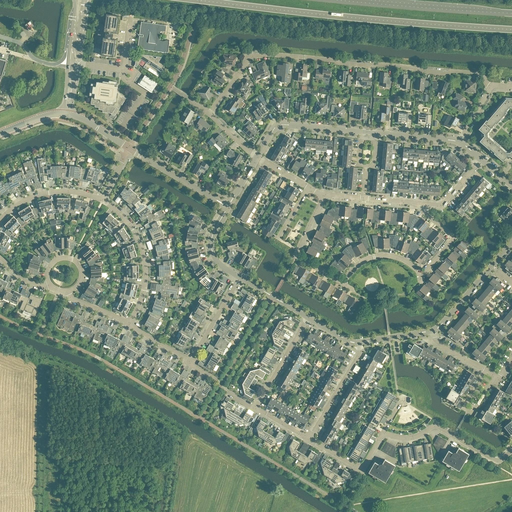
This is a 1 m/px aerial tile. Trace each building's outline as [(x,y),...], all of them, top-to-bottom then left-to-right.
[(117,35),(115,34),(115,33),(116,33),(119,16),(113,15),(107,14),(105,27),(101,24),(100,25),(99,29),(98,34),(98,38),(97,43),(98,44),(103,42),(103,45),(101,55),(107,56),(108,56),(113,57),(116,39),(115,39),(115,38),(117,37),(117,35)] [(24,25),(28,30),(34,26),(32,24),(30,21),(27,23),(25,25),(24,25)] [(157,38),(157,37),(157,36),(157,35),(157,34),(158,33),(158,32),(159,32),(160,31),(161,30),(162,30),(163,30),(164,30),(165,26),(166,26),(166,25),(158,24),(155,24),(154,24),(152,23),(141,22),(141,25),(140,25),(140,28),(140,29),(139,31),(140,31),(140,34),(141,35),(141,37),(139,36),(139,39),(138,39),(139,42),(138,42),(138,43),(137,45),(138,45),(138,49),(148,50),(148,51),(151,50),(151,51),(154,52),(154,51),(157,51),(158,52),(160,52),(161,52),(163,53),(164,52),(168,53),(170,40),(169,40),(169,42),(166,41),(165,42),(164,42),(163,42),(162,42),(161,42),(160,42),(159,41),(159,40),(158,39),(157,38)] [(159,62),(162,57),(157,56),(155,59),(151,56),(146,55),(137,54),(135,62),(138,64),(141,59),(146,63),(143,67),(148,70),(150,67),(160,74),(165,66),(159,62)] [(234,66),(235,63),(236,59),(235,59),(235,55),(224,54),(223,61),(227,61),(226,66),(226,67),(223,65),(220,69),(227,73),(230,67),(231,65),(234,66)] [(267,78),(270,77),(264,62),(258,65),(260,71),(253,74),(256,80),(266,76),(267,78)] [(288,74),(289,64),(283,63),(283,65),(277,65),(276,75),(281,76),(282,77),(281,82),(290,83),(291,75),(288,74)] [(309,78),(309,74),(306,73),(307,65),(300,65),(299,73),(295,73),(294,80),(301,81),(302,80),(302,79),(307,79),(308,79),(309,78)] [(330,78),(330,70),(327,70),(327,68),(323,68),(323,71),(316,70),(316,78),(325,79),(325,77),(330,78)] [(221,78),(224,75),(218,71),(214,76),(216,77),(215,78),(214,78),(213,78),(212,78),(211,80),(211,81),(211,82),(215,84),(216,84),(217,83),(221,86),(225,80),(221,78)] [(350,86),(351,77),(351,75),(347,75),(348,72),(340,71),(339,81),(342,81),(342,82),(343,83),(345,83),(345,85),(350,86)] [(371,86),(371,79),(368,79),(368,73),(357,72),(356,85),(361,85),(371,86)] [(390,87),(391,80),(387,79),(388,73),(381,72),(380,82),(383,82),(383,87),(390,87)] [(409,89),(410,81),(410,79),(407,79),(407,75),(400,74),(399,80),(398,80),(398,81),(397,81),(397,82),(397,83),(398,83),(398,84),(399,84),(403,84),(403,88),(409,89)] [(152,92),(157,83),(145,75),(139,83),(152,92)] [(428,87),(429,81),(424,81),(424,79),(417,78),(416,88),(423,89),(424,87),(428,87)] [(250,88),(249,87),(252,83),(246,79),(243,83),(242,83),(237,90),(244,95),(247,91),(248,91),(249,91),(250,90),(250,89),(250,88)] [(126,98),(117,92),(118,85),(116,85),(116,82),(109,81),(109,82),(103,81),(103,83),(97,82),(96,84),(91,83),(90,95),(92,96),(91,100),(91,104),(95,105),(95,107),(99,108),(99,110),(103,110),(102,112),(111,114),(112,114),(112,113),(113,111),(116,113),(126,98)] [(444,94),(449,83),(443,81),(441,85),(437,85),(438,82),(433,82),(432,88),(438,88),(439,89),(438,92),(439,92),(437,96),(441,97),(443,94),(444,94)] [(475,92),(476,82),(466,81),(465,91),(475,92)] [(211,97),(211,92),(211,90),(206,87),(200,89),(200,96),(205,100),(211,97)] [(467,105),(462,101),(461,100),(463,97),(456,94),(453,99),(458,101),(455,107),(458,108),(464,111),(467,105)] [(244,103),(235,97),(233,100),(231,99),(226,107),(234,113),(239,105),(242,107),(244,108),(246,105),(244,104),(244,103)] [(330,111),(331,97),(327,97),(327,104),(317,103),(316,113),(326,114),(326,110),(330,111)] [(285,108),(285,105),(288,106),(289,99),(285,98),(284,101),(274,100),(272,100),(271,101),(271,104),(272,105),(273,105),(274,106),(274,108),(275,110),(278,110),(278,111),(282,112),(284,111),(284,108),(285,108)] [(304,114),(304,105),(308,105),(309,98),(302,98),(302,103),(297,103),(297,104),(296,104),(295,104),(294,107),(295,108),(297,108),(296,113),(304,114)] [(497,124),(506,113),(505,112),(509,107),(506,99),(497,110),(496,109),(491,115),(492,116),(490,118),(497,124)] [(366,113),(367,109),(362,108),(362,106),(357,106),(357,102),(351,101),(350,109),(354,110),(353,112),(356,112),(356,119),(361,119),(363,119),(364,113),(366,113)] [(266,113),(263,109),(266,107),(262,102),(256,106),(257,109),(252,112),(256,118),(260,116),(260,117),(266,113)] [(344,118),(344,108),(337,107),(337,105),(332,105),(331,111),(334,111),(334,117),(344,118)] [(385,122),(386,115),(389,116),(390,107),(383,106),(383,113),(377,112),(376,121),(385,122)] [(190,128),(194,120),(191,118),(194,113),(187,109),(181,118),(188,123),(186,126),(190,128)] [(411,122),(411,113),(408,113),(408,112),(403,112),(403,113),(397,112),(397,122),(401,123),(401,122),(407,122),(411,122)] [(431,124),(432,116),(428,116),(428,114),(424,114),(423,115),(417,114),(416,124),(421,125),(421,124),(427,124),(427,123),(431,124)] [(455,127),(459,119),(461,117),(457,115),(456,117),(455,117),(455,119),(449,115),(444,124),(450,128),(451,125),(455,127)] [(210,125),(204,122),(205,121),(201,118),(199,121),(195,119),(192,125),(195,127),(198,129),(199,129),(206,133),(210,125)] [(489,133),(488,132),(495,124),(496,125),(497,124),(490,118),(487,121),(486,120),(479,129),(482,133),(482,134),(481,135),(482,137),(483,138),(480,141),(489,149),(489,148),(492,150),(498,144),(495,141),(494,142),(489,137),(490,136),(489,136),(489,134),(489,133)] [(257,132),(252,126),(254,124),(249,120),(244,125),(246,127),(243,130),(252,138),(257,132)] [(228,142),(220,134),(215,139),(213,137),(208,142),(212,146),(215,143),(222,149),(228,142)] [(290,144),(293,140),(297,142),(298,139),(293,136),(291,138),(286,135),(283,140),(290,144)] [(311,148),(311,140),(306,139),(305,142),(303,142),(302,148),(305,149),(305,147),(311,148)] [(289,150),(292,145),(290,144),(283,140),(281,145),(280,145),(286,148),(286,149),(288,149),(288,150),(289,150)] [(174,150),(176,147),(173,146),(165,141),(159,152),(169,158),(174,150)] [(288,149),(286,149),(286,148),(280,145),(281,145),(280,144),(277,149),(285,154),(288,150),(288,149)] [(511,157),(511,149),(511,151),(510,151),(509,151),(507,151),(506,151),(505,152),(500,147),(501,146),(498,144),(492,150),(495,153),(494,154),(503,161),(506,158),(507,158),(509,159),(510,158),(511,157)] [(239,162),(242,156),(235,152),(230,149),(226,155),(231,158),(229,162),(237,167),(240,162),(239,162)] [(285,154),(277,149),(274,154),(284,159),(285,158),(284,158),(286,154),(285,154)] [(189,163),(193,155),(188,152),(186,155),(182,153),(176,162),(183,166),(185,162),(188,163),(189,163)] [(449,162),(455,155),(453,154),(451,152),(450,153),(448,154),(444,154),(442,157),(442,160),(444,162),(446,160),(449,162)] [(283,161),(284,159),(274,154),(271,158),(280,163),(282,160),(283,161)] [(453,166),(458,160),(459,159),(457,157),(455,155),(449,162),(446,165),(448,167),(451,164),(453,166)] [(47,168),(47,166),(44,167),(44,165),(42,165),(42,163),(46,162),(45,158),(37,159),(41,182),(44,181),(43,175),(48,174),(47,168)] [(302,170),(306,162),(302,159),(299,163),(296,161),(292,168),(297,171),(299,168),(302,170)] [(457,169),(463,162),(461,160),(459,159),(458,160),(453,166),(455,168),(452,171),(454,172),(457,169)] [(39,182),(31,160),(23,163),(27,173),(29,179),(33,178),(35,183),(39,182)] [(358,168),(350,167),(351,162),(343,161),(342,167),(349,167),(349,172),(357,173),(358,168)] [(205,173),(209,166),(203,162),(201,165),(198,164),(193,172),(199,175),(201,172),(205,173)] [(461,173),(466,166),(467,165),(465,164),(463,162),(457,169),(461,173)] [(46,163),(47,166),(47,168),(48,174),(49,180),(52,180),(51,178),(57,178),(56,166),(51,166),(51,165),(50,165),(49,165),(48,164),(47,164),(46,163)] [(311,175),(316,168),(311,165),(307,163),(305,166),(301,174),(307,177),(309,174),(311,175)] [(66,179),(66,166),(62,167),(62,166),(56,166),(57,178),(63,177),(63,179),(66,179)] [(74,178),(76,167),(70,166),(70,167),(66,166),(66,179),(69,179),(69,177),(74,178)] [(83,181),(85,169),(81,168),(81,167),(76,167),(74,178),(80,179),(80,181),(83,181)] [(91,182),(95,171),(89,169),(89,170),(85,169),(83,181),(85,182),(86,180),(91,182)] [(326,170),(321,169),(321,173),(315,173),(315,177),(316,177),(315,178),(316,178),(316,182),(322,182),(323,178),(326,178),(326,170)] [(270,179),(273,174),(266,170),(263,175),(270,179)] [(27,173),(24,175),(22,171),(15,174),(20,184),(26,182),(28,186),(31,185),(29,179),(27,173)] [(91,182),(95,183),(94,184),(99,186),(99,185),(101,182),(104,174),(100,173),(100,172),(95,171),(91,182)] [(225,188),(229,180),(222,176),(224,173),(220,171),(217,176),(219,178),(216,184),(220,187),(221,185),(225,188)] [(20,184),(15,174),(8,178),(10,181),(8,183),(7,183),(13,192),(14,193),(17,192),(14,187),(20,184)] [(333,187),(333,183),(336,183),(337,174),(332,174),(332,175),(327,174),(326,186),(333,187)] [(272,180),(270,179),(263,175),(260,180),(267,184),(269,185),(272,180)] [(489,183),(483,178),(482,177),(480,179),(478,178),(477,180),(485,187),(489,183)] [(13,192),(7,183),(8,183),(7,182),(4,184),(2,180),(0,181),(0,190),(2,194),(4,195),(7,192),(6,191),(8,190),(11,194),(13,192)] [(264,188),(267,184),(260,180),(257,184),(264,188)] [(485,187),(477,180),(475,182),(477,183),(475,185),(476,186),(482,191),(485,187)] [(266,189),(264,188),(257,184),(255,189),(254,189),(260,192),(260,193),(261,193),(262,193),(263,194),(266,189)] [(296,196),(299,190),(293,187),(290,185),(289,187),(290,188),(288,191),(296,196)] [(482,191),(476,186),(475,185),(473,187),(472,186),(470,188),(479,195),(482,191)] [(126,201),(134,192),(129,188),(129,189),(126,187),(120,194),(118,193),(116,196),(121,199),(122,197),(126,201)] [(258,197),(260,193),(260,192),(254,189),(255,189),(254,188),(251,193),(258,197)] [(476,198),(479,195),(470,188),(468,190),(470,191),(468,193),(469,194),(475,199),(476,198)] [(292,201),(296,196),(288,191),(286,195),(284,194),(282,198),(282,199),(288,202),(290,200),(292,201)] [(131,208),(140,199),(137,197),(138,196),(134,192),(126,201),(130,205),(129,206),(131,208)] [(255,202),(258,197),(251,193),(248,198),(255,202)] [(475,199),(469,194),(468,193),(466,195),(465,194),(463,196),(472,203),(475,199)] [(463,199),(461,201),(462,202),(468,207),(472,203),(463,196),(462,198),(463,199)] [(64,210),(64,198),(57,198),(57,202),(54,202),(56,213),(59,213),(59,210),(64,210)] [(71,213),(73,202),(70,202),(70,198),(64,198),(64,210),(68,210),(68,213),(71,213)] [(257,203),(255,202),(248,198),(245,202),(254,207),(257,203)] [(287,205),(289,202),(288,202),(282,199),(282,198),(281,198),(278,202),(281,204),(279,208),(286,212),(289,206),(287,205)] [(56,213),(54,202),(52,203),(51,199),(45,200),(47,211),(51,210),(52,213),(56,213)] [(80,212),(83,200),(76,199),(75,203),(73,202),(71,213),(75,214),(76,211),(80,212)] [(138,213),(147,206),(144,202),(143,202),(140,199),(131,208),(133,210),(135,209),(138,213)] [(47,211),(45,200),(38,202),(39,206),(37,207),(41,217),(44,215),(44,212),(47,211)] [(85,220),(90,207),(88,206),(89,202),(83,200),(80,212),(83,213),(82,219),(85,220)] [(462,202),(461,201),(459,203),(458,202),(456,204),(465,211),(467,208),(468,208),(468,207),(462,202)] [(251,212),(254,207),(245,202),(242,207),(249,211),(251,212)] [(465,211),(456,204),(455,206),(456,207),(454,209),(455,210),(462,215),(465,211)] [(149,205),(147,206),(138,213),(142,218),(140,219),(142,221),(147,218),(153,215),(150,211),(153,209),(149,205)] [(38,218),(34,208),(31,209),(29,206),(24,209),(30,219),(33,217),(35,219),(38,218)] [(345,216),(345,207),(340,206),(339,208),(334,207),(334,208),(332,209),(337,219),(340,218),(340,216),(345,216)] [(249,211),(242,207),(240,211),(247,216),(249,217),(251,212),(249,211)] [(351,220),(353,221),(354,209),(351,209),(351,207),(345,207),(345,216),(349,217),(349,220),(351,220)] [(503,213),(500,216),(505,220),(507,217),(508,218),(511,213),(511,212),(511,210),(508,207),(506,210),(505,210),(502,213),(503,213)] [(283,217),(286,212),(279,208),(277,211),(274,209),(271,214),(279,219),(281,216),(283,217)] [(354,209),(353,221),(358,221),(358,218),(363,218),(364,208),(358,208),(357,209),(354,209)] [(30,219),(24,209),(18,212),(20,216),(18,217),(25,226),(28,223),(26,221),(30,219)] [(157,222),(166,216),(161,209),(153,215),(147,218),(149,222),(144,225),(146,228),(157,222)] [(337,219),(332,209),(329,210),(326,215),(325,214),(322,220),(331,224),(333,220),(335,221),(337,219)] [(376,223),(377,211),(373,211),(374,209),(368,209),(367,219),(371,219),(371,222),(376,223)] [(386,220),(387,211),(380,210),(380,212),(377,211),(376,223),(380,223),(380,220),(386,220)] [(249,217),(247,216),(240,211),(237,216),(243,220),(242,221),(246,223),(249,217)] [(395,225),(396,213),(391,213),(391,211),(387,211),(386,220),(389,221),(389,224),(395,225)] [(405,222),(406,212),(398,212),(397,213),(396,213),(395,225),(398,225),(398,222),(405,222)] [(410,227),(415,215),(409,214),(409,213),(406,212),(405,222),(407,222),(407,226),(410,227)] [(107,227),(115,218),(110,214),(107,217),(105,215),(99,224),(102,226),(104,224),(107,227)] [(201,225),(203,221),(191,214),(190,214),(189,217),(189,218),(192,220),(191,220),(190,219),(189,224),(195,226),(194,227),(198,228),(201,229),(202,226),(201,225)] [(278,221),(279,219),(271,214),(268,218),(271,220),(269,224),(277,228),(280,222),(278,221)] [(417,227),(423,220),(421,218),(420,219),(415,215),(410,227),(412,228),(413,229),(415,226),(417,227)] [(25,226),(18,217),(16,219),(13,216),(9,221),(17,229),(20,226),(22,228),(25,226)] [(118,228),(117,225),(119,222),(115,218),(107,227),(110,229),(108,232),(110,234),(118,228)] [(329,228),(331,224),(322,220),(320,225),(321,226),(320,228),(330,233),(332,229),(329,228)] [(430,228),(429,227),(430,225),(423,220),(417,227),(422,232),(420,234),(422,236),(430,228)] [(17,229),(9,221),(4,226),(7,228),(6,230),(14,237),(17,234),(14,232),(17,229)] [(162,230),(159,225),(158,225),(157,222),(146,228),(147,231),(149,230),(151,235),(162,230)] [(273,234),(277,228),(269,224),(267,227),(265,226),(262,233),(269,237),(271,232),(273,234)] [(198,237),(198,232),(200,232),(201,229),(198,228),(194,227),(194,228),(188,226),(186,230),(188,230),(187,236),(198,237)] [(117,239),(127,233),(123,227),(120,230),(118,228),(110,234),(112,237),(115,236),(117,239)] [(328,238),(330,233),(320,228),(319,231),(317,230),(314,236),(323,240),(325,236),(328,238)] [(432,240),(438,232),(434,229),(433,231),(430,228),(422,236),(427,240),(429,238),(432,240)] [(14,237),(6,230),(4,233),(1,231),(0,231),(0,237),(8,242),(9,238),(12,240),(14,237)] [(165,240),(163,236),(164,236),(162,230),(151,235),(153,240),(152,241),(152,244),(165,240)] [(445,240),(442,238),(443,237),(438,232),(432,240),(436,243),(434,246),(437,249),(445,240)] [(127,240),(130,238),(127,233),(117,239),(119,242),(117,244),(118,247),(128,243),(127,240)] [(384,248),(384,239),(378,239),(378,235),(372,235),(374,247),(378,247),(378,249),(384,248)] [(393,246),(395,235),(389,235),(389,238),(384,239),(384,248),(390,248),(390,247),(393,246)] [(401,251),(404,242),(399,240),(400,237),(395,235),(393,246),(396,248),(395,249),(401,251)] [(65,248),(65,238),(59,238),(59,236),(55,237),(55,243),(54,243),(57,250),(59,249),(59,248),(65,248)] [(74,243),(75,237),(70,236),(70,238),(65,238),(65,248),(70,248),(70,249),(73,250),(75,244),(74,243)] [(197,242),(198,237),(187,236),(186,241),(185,241),(185,245),(192,245),(192,246),(198,246),(198,242),(197,242)] [(323,240),(314,236),(312,241),(313,242),(312,245),(322,250),(324,245),(323,245),(325,241),(323,240)] [(0,237),(0,247),(1,248),(0,250),(4,254),(5,254),(10,244),(8,242),(0,237)] [(369,248),(366,237),(361,240),(362,243),(357,245),(362,254),(367,251),(366,250),(369,248)] [(57,250),(54,243),(53,244),(50,238),(46,241),(47,242),(43,245),(49,253),(53,250),(54,251),(57,250)] [(168,249),(167,244),(169,244),(168,239),(165,240),(152,244),(153,247),(155,246),(157,251),(168,249)] [(455,250),(460,255),(464,259),(467,255),(463,251),(470,244),(464,239),(462,242),(461,241),(457,246),(453,249),(455,250)] [(241,248),(238,246),(237,241),(227,243),(228,249),(229,249),(230,252),(228,253),(229,258),(240,249),(241,248)] [(410,253),(416,243),(413,242),(411,241),(409,244),(404,242),(401,251),(406,253),(407,252),(410,253)] [(93,250),(90,246),(91,246),(87,242),(83,247),(82,247),(78,252),(81,254),(82,253),(85,257),(93,250)] [(135,250),(133,244),(129,245),(128,243),(118,247),(120,251),(123,250),(124,254),(135,250)] [(422,252),(418,249),(420,246),(418,245),(416,243),(410,253),(413,255),(411,256),(416,260),(422,252)] [(49,253),(43,245),(39,248),(38,247),(34,250),(39,255),(38,256),(43,259),(46,257),(45,256),(49,253)] [(322,250),(312,245),(311,247),(309,247),(306,252),(315,256),(317,252),(320,254),(322,250)] [(362,254),(357,245),(352,248),(351,245),(346,248),(353,257),(356,255),(357,257),(362,254)] [(198,254),(197,249),(198,249),(198,246),(192,246),(192,247),(185,248),(185,252),(187,252),(188,257),(198,254)] [(353,257),(346,248),(342,252),(344,254),(341,258),(348,265),(352,261),(351,259),(353,257)] [(169,259),(168,255),(169,255),(168,249),(157,251),(158,257),(156,257),(156,260),(169,259)] [(242,264),(247,255),(243,252),(244,251),(240,249),(229,258),(234,261),(235,258),(238,260),(237,261),(242,264)] [(100,258),(98,253),(96,254),(93,250),(85,257),(88,261),(87,262),(89,265),(95,262),(95,261),(100,258)] [(133,258),(137,256),(135,250),(124,254),(125,258),(122,259),(123,262),(134,260),(133,258)] [(454,262),(460,255),(455,250),(453,253),(452,252),(448,257),(447,257),(444,260),(445,261),(451,266),(455,270),(458,266),(454,262)] [(424,265),(431,256),(428,253),(426,255),(422,252),(416,260),(420,264),(422,263),(424,265)] [(255,266),(256,258),(253,256),(253,255),(249,253),(247,255),(242,264),(247,267),(246,268),(249,270),(253,264),(255,266)] [(42,262),(43,259),(38,256),(38,257),(32,254),(30,258),(31,259),(30,264),(40,267),(41,262),(42,262)] [(202,262),(201,259),(200,259),(198,254),(188,257),(189,262),(188,262),(190,266),(192,265),(193,266),(202,262)] [(348,265),(341,258),(337,263),(335,260),(331,265),(341,271),(343,268),(345,269),(348,265)] [(171,271),(171,265),(170,265),(169,261),(157,262),(157,265),(159,265),(159,271),(171,271)] [(445,273),(451,266),(445,261),(443,264),(443,263),(438,268),(438,267),(435,271),(436,272),(442,277),(441,277),(446,280),(449,277),(445,273)] [(102,272),(101,267),(103,266),(102,262),(95,263),(95,262),(89,265),(90,267),(91,267),(91,273),(102,272)] [(206,270),(203,265),(204,265),(202,262),(193,266),(193,268),(191,269),(193,273),(194,272),(197,276),(206,270)] [(139,272),(139,265),(134,265),(134,263),(123,264),(124,268),(127,268),(127,272),(139,272)] [(38,272),(40,267),(30,264),(28,269),(27,268),(26,273),(39,275),(39,272),(38,272)] [(305,279),(309,273),(310,272),(306,269),(306,270),(300,266),(300,267),(297,265),(293,272),(301,277),(299,282),(303,284),(306,279),(305,279)] [(204,285),(212,275),(210,273),(209,274),(206,270),(197,276),(201,280),(199,281),(203,284),(204,285)] [(171,276),(171,271),(159,271),(159,276),(157,277),(157,279),(163,280),(170,281),(170,277),(171,276)] [(102,277),(102,272),(91,273),(92,278),(90,278),(90,281),(97,282),(97,281),(103,282),(104,277),(102,277)] [(139,278),(139,272),(127,272),(127,276),(124,276),(124,280),(134,281),(135,278),(139,278)] [(435,284),(441,277),(442,277),(436,272),(434,274),(433,274),(429,279),(429,278),(426,282),(427,283),(432,287),(432,288),(437,291),(440,288),(435,284)] [(318,286),(321,280),(322,279),(318,276),(318,277),(312,274),(309,273),(305,279),(306,279),(314,284),(311,289),(315,291),(318,286)] [(5,289),(8,281),(11,277),(8,275),(5,281),(0,278),(0,290),(1,292),(3,288),(5,289)] [(213,290),(219,281),(214,278),(215,277),(212,275),(204,285),(208,289),(209,287),(213,290)] [(506,286),(497,278),(495,280),(493,278),(489,282),(491,284),(498,290),(499,291),(503,287),(504,288),(506,286)] [(137,291),(138,284),(134,284),(134,281),(124,280),(123,283),(126,284),(125,288),(137,291)] [(179,291),(180,283),(170,281),(163,280),(163,285),(156,284),(156,287),(179,291)] [(330,294),(334,287),(335,286),(330,284),(325,281),(324,282),(321,280),(318,286),(326,291),(323,296),(327,299),(330,294)] [(15,291),(9,288),(11,283),(8,281),(5,289),(3,293),(5,294),(3,298),(10,301),(15,291)] [(100,291),(102,286),(96,283),(97,282),(90,281),(89,284),(90,284),(87,289),(96,294),(99,290),(100,291)] [(220,296),(227,285),(224,283),(223,284),(219,281),(213,290),(218,293),(217,294),(220,296)] [(426,295),(432,288),(432,287),(427,283),(425,285),(424,285),(420,290),(419,289),(416,293),(427,302),(430,299),(426,295)] [(498,290),(491,284),(487,288),(494,294),(498,290)] [(178,299),(179,291),(156,287),(155,291),(162,292),(161,296),(168,297),(167,297),(178,299)] [(342,301),(346,295),(347,293),(343,291),(342,291),(337,288),(337,289),(334,287),(330,294),(338,298),(335,303),(340,306),(342,301)] [(21,300),(25,292),(26,290),(23,288),(20,294),(15,291),(10,301),(17,304),(19,301),(21,302),(21,300)] [(135,297),(137,291),(125,288),(124,292),(121,291),(120,295),(130,299),(131,296),(135,297)] [(255,299),(252,297),(253,295),(242,288),(241,292),(245,294),(242,300),(251,305),(255,299)] [(494,294),(487,288),(484,292),(491,298),(494,294)] [(93,299),(96,294),(87,289),(84,293),(83,292),(81,296),(84,297),(93,303),(95,300),(93,299)] [(42,299),(25,292),(21,300),(23,301),(20,309),(35,316),(42,299)] [(491,298),(484,292),(481,296),(488,302),(491,298)] [(130,309),(133,303),(129,301),(130,299),(120,295),(119,298),(117,302),(119,303),(130,309)] [(166,301),(167,297),(168,297),(161,296),(155,295),(154,298),(155,298),(155,299),(154,300),(153,300),(152,303),(154,304),(165,307),(167,302),(166,301)] [(352,313),(359,301),(355,298),(355,299),(349,295),(349,296),(346,295),(342,301),(351,306),(348,311),(352,313)] [(488,302),(481,296),(477,300),(484,306),(488,302)] [(210,308),(212,305),(200,298),(198,301),(199,302),(197,307),(206,312),(208,308),(210,308)] [(486,307),(484,306),(477,300),(476,298),(472,303),(474,305),(472,306),(474,308),(482,315),(484,313),(482,311),(486,307)] [(251,305),(242,300),(239,305),(234,302),(232,305),(243,312),(244,310),(248,312),(251,305)] [(119,303),(117,307),(115,305),(113,309),(122,315),(123,313),(127,314),(130,309),(119,303)] [(163,313),(165,307),(154,304),(152,309),(151,308),(149,311),(161,316),(162,313),(163,313)] [(245,315),(242,313),(243,312),(232,305),(231,308),(235,311),(232,316),(242,322),(245,315)] [(203,317),(206,312),(197,307),(194,311),(193,310),(191,314),(202,321),(204,317),(203,317)] [(474,308),(473,310),(469,307),(465,311),(466,312),(473,318),(475,320),(479,316),(480,317),(482,315),(474,308)] [(82,316),(81,316),(64,308),(57,325),(73,332),(76,323),(78,324),(82,316)] [(159,320),(161,316),(149,311),(148,314),(150,315),(147,320),(157,325),(160,320),(159,320)] [(473,318),(466,312),(463,316),(470,323),(473,318)] [(200,324),(202,321),(191,314),(189,317),(190,318),(188,322),(197,328),(199,323),(200,324)] [(95,334),(100,322),(97,321),(95,326),(83,322),(85,316),(82,315),(81,316),(82,316),(78,324),(77,327),(79,328),(78,332),(81,333),(80,336),(83,337),(84,334),(92,337),(93,333),(95,334)] [(238,329),(242,322),(232,316),(229,322),(224,319),(223,322),(233,328),(234,326),(238,329)] [(292,329),(295,323),(298,325),(300,322),(290,316),(284,317),(285,320),(284,320),(285,325),(292,329)] [(470,323),(463,316),(459,320),(467,326),(470,323)] [(511,323),(511,322),(505,317),(502,321),(509,327),(511,323)] [(104,340),(108,327),(109,326),(103,324),(104,321),(101,320),(100,322),(95,334),(93,339),(103,343),(104,340)] [(155,330),(157,325),(147,320),(145,324),(143,324),(141,326),(152,333),(154,330),(155,330)] [(283,329),(285,325),(284,320),(279,321),(276,328),(285,333),(287,331),(283,329)] [(467,326),(459,320),(456,324),(463,330),(467,326)] [(509,327),(502,321),(500,320),(497,324),(495,323),(494,325),(503,333),(505,331),(507,333),(511,328),(509,327)] [(238,331),(233,328),(223,322),(221,321),(219,324),(222,326),(219,331),(218,331),(228,337),(233,340),(238,331)] [(194,332),(197,328),(188,322),(185,327),(184,326),(182,329),(193,336),(195,333),(194,332)] [(463,330),(456,324),(453,328),(460,334),(463,330)] [(503,333),(494,325),(492,327),(493,328),(489,332),(491,334),(498,340),(500,341),(504,337),(502,335),(503,333)] [(116,338),(110,335),(113,329),(108,327),(104,340),(106,341),(104,344),(111,348),(116,338)] [(278,338),(280,334),(283,336),(285,333),(276,328),(274,327),(271,331),(272,334),(273,339),(278,338)] [(460,334),(453,328),(451,327),(447,332),(449,333),(447,335),(457,343),(459,341),(458,340),(461,336),(460,334)] [(191,339),(193,336),(182,329),(180,332),(179,331),(176,336),(178,338),(187,343),(190,339),(191,339)] [(227,338),(228,337),(218,331),(219,331),(218,330),(216,333),(220,336),(217,341),(227,347),(231,340),(227,338)] [(311,344),(317,333),(315,332),(313,335),(310,333),(305,340),(311,344)] [(316,347),(321,339),(317,337),(319,334),(317,333),(311,344),(316,347)] [(498,340),(491,334),(488,338),(495,344),(498,340)] [(122,348),(128,337),(124,335),(121,340),(116,338),(111,348),(118,351),(119,347),(122,348)] [(128,357),(133,347),(128,344),(131,339),(128,337),(122,348),(123,349),(121,353),(128,357)] [(185,348),(187,343),(178,338),(176,342),(174,342),(172,345),(184,352),(186,348),(185,348)] [(281,347),(284,341),(278,338),(273,339),(274,343),(273,346),(282,352),(284,349),(281,347)] [(321,350),(326,342),(327,339),(325,338),(324,341),(321,339),(316,347),(321,350)] [(495,344),(488,338),(484,342),(491,348),(495,344)] [(326,353),(331,345),(328,343),(329,340),(327,339),(326,342),(321,350),(326,353)] [(223,354),(227,347),(217,341),(214,347),(209,344),(208,347),(218,353),(219,352),(223,354)] [(491,348),(484,342),(481,346),(488,352),(491,348)] [(331,356),(338,345),(335,344),(334,347),(331,345),(326,353),(331,356)] [(422,349),(414,344),(413,346),(409,344),(408,346),(409,347),(406,353),(408,354),(409,353),(418,358),(419,355),(422,349)] [(138,358),(145,347),(142,345),(139,350),(133,347),(128,357),(134,361),(137,357),(138,358)] [(337,359),(341,351),(338,349),(340,347),(338,345),(331,356),(332,356),(333,359),(336,358),(337,359)] [(424,358),(430,347),(428,346),(427,349),(424,347),(422,349),(419,355),(424,358)] [(488,352),(481,346),(477,350),(485,356),(488,352)] [(145,366),(150,357),(145,354),(148,348),(145,347),(138,358),(140,359),(138,363),(145,366)] [(221,357),(217,355),(218,353),(208,347),(206,350),(211,353),(207,358),(217,364),(221,357)] [(274,356),(277,352),(269,347),(265,355),(276,361),(278,359),(274,356)] [(381,364),(386,355),(388,356),(390,354),(384,350),(384,349),(382,347),(380,351),(378,350),(373,358),(376,360),(379,362),(378,362),(381,364)] [(429,361),(434,353),(431,351),(433,348),(430,347),(424,358),(429,361)] [(308,353),(300,348),(298,352),(295,350),(294,352),(297,354),(304,358),(308,353)] [(485,356),(477,350),(476,348),(472,353),(471,351),(469,354),(479,362),(480,360),(482,362),(486,357),(485,356)] [(342,362),(347,354),(346,354),(348,351),(346,350),(344,353),(341,351),(337,359),(342,362)] [(304,358),(297,354),(294,352),(293,354),(295,356),(294,359),(301,364),(304,358)] [(435,364),(441,353),(439,352),(437,355),(434,353),(429,361),(435,364)] [(440,367),(444,359),(441,357),(443,354),(441,353),(435,364),(440,367)] [(260,358),(262,359),(260,363),(267,367),(270,362),(274,364),(276,361),(265,355),(262,354),(260,358)] [(155,368),(162,356),(159,355),(156,360),(150,357),(145,366),(151,370),(153,367),(155,368)] [(164,373),(170,362),(169,362),(164,359),(166,357),(163,355),(162,356),(155,368),(152,372),(161,377),(164,373)] [(379,362),(376,360),(373,358),(371,357),(369,360),(366,358),(365,361),(375,367),(378,362),(379,362)] [(213,370),(217,364),(207,358),(204,364),(200,361),(198,364),(208,370),(209,368),(213,370)] [(445,370),(451,359),(449,358),(447,361),(444,359),(440,367),(445,370)] [(301,364),(294,359),(292,362),(289,360),(288,363),(298,369),(301,364)] [(455,366),(455,365),(452,363),(453,361),(451,359),(445,370),(450,373),(455,366)] [(170,381),(175,372),(170,368),(173,363),(170,361),(169,362),(170,362),(164,373),(165,374),(163,377),(170,381)] [(372,372),(375,367),(365,361),(364,363),(366,364),(365,367),(372,372)] [(298,369),(288,363),(287,365),(289,366),(287,369),(295,374),(298,369)] [(262,379),(266,373),(269,375),(270,372),(261,366),(259,369),(255,370),(256,375),(262,379)] [(336,374),(338,371),(330,366),(327,372),(337,378),(338,376),(336,374)] [(369,377),(372,372),(365,367),(363,370),(362,369),(362,370),(360,369),(359,371),(369,377)] [(292,379),(295,374),(287,369),(286,372),(283,371),(282,373),(284,374),(292,379)] [(180,383),(187,371),(184,370),(181,375),(175,372),(170,381),(176,385),(178,382),(180,383)] [(254,378),(256,375),(255,370),(250,371),(248,375),(245,373),(243,376),(246,378),(256,383),(257,380),(254,378)] [(337,378),(327,372),(324,370),(321,375),(324,377),(331,381),(333,378),(336,380),(337,378)] [(472,378),(474,375),(466,370),(463,376),(474,382),(475,380),(472,378)] [(186,391),(192,382),(186,378),(190,373),(187,371),(180,383),(182,384),(180,387),(186,391)] [(366,382),(369,377),(359,371),(358,373),(360,374),(358,378),(366,382)] [(292,379),(284,374),(282,373),(281,375),(283,377),(281,380),(289,384),(292,379)] [(474,382),(463,376),(460,381),(468,385),(470,382),(473,384),(474,382)] [(330,384),(331,381),(324,377),(320,382),(328,386),(331,388),(332,386),(330,384)] [(256,383),(246,378),(242,384),(244,389),(249,387),(251,384),(254,386),(256,383)] [(363,388),(366,382),(358,378),(357,381),(354,379),(353,381),(355,383),(361,386),(363,387),(363,388)] [(197,392),(203,381),(201,379),(197,385),(192,382),(186,391),(193,395),(195,391),(197,392)] [(194,397),(203,402),(211,387),(206,384),(208,381),(204,379),(203,381),(197,392),(194,397)] [(286,390),(289,384),(281,380),(280,383),(277,381),(276,383),(282,387),(284,389),(286,390)] [(361,390),(363,387),(361,386),(355,383),(353,381),(351,384),(348,383),(347,385),(358,391),(361,390)] [(466,389),(468,385),(460,381),(457,386),(468,392),(469,390),(466,389)] [(331,388),(328,386),(320,382),(317,387),(325,392),(327,389),(330,390),(331,388)] [(355,396),(358,391),(347,385),(346,387),(348,389),(347,392),(355,396)] [(468,392),(457,386),(455,385),(452,389),(454,391),(460,395),(462,396),(464,393),(466,394),(468,392)] [(252,397),(255,391),(249,387),(244,389),(242,389),(243,394),(242,396),(248,400),(248,399),(253,402),(254,399),(252,397)] [(324,395),(325,392),(317,387),(314,392),(325,398),(326,396),(324,395)] [(505,393),(497,388),(495,391),(492,390),(491,392),(494,394),(501,398),(505,393)] [(456,406),(460,400),(461,401),(462,399),(459,397),(460,395),(454,391),(452,389),(451,389),(446,398),(455,403),(454,405),(456,406)] [(325,398),(314,392),(311,397),(319,402),(321,399),(324,400),(325,398)] [(355,396),(347,392),(345,395),(342,393),(341,395),(352,401),(355,396)] [(392,401),(395,396),(388,392),(383,400),(394,406),(396,404),(392,401)] [(501,399),(501,398),(494,394),(491,399),(498,403),(499,403),(502,402),(501,399)] [(348,407),(352,401),(341,395),(340,397),(342,399),(341,402),(348,407)] [(230,398),(227,397),(223,403),(222,403),(220,406),(221,409),(224,408),(225,412),(230,411),(234,405),(228,401),(230,398)] [(271,411),(271,410),(277,400),(272,397),(267,405),(271,407),(269,410),(271,411)] [(317,405),(319,402),(311,397),(308,403),(310,404),(313,406),(316,407),(319,409),(320,407),(317,405)] [(386,411),(389,407),(393,409),(394,406),(383,400),(381,398),(376,406),(386,411)] [(498,404),(498,403),(491,399),(489,402),(486,400),(485,402),(495,409),(496,408),(499,407),(498,404)] [(278,411),(282,403),(277,400),(271,410),(273,412),(275,409),(278,411)] [(348,407),(341,402),(339,405),(336,404),(335,406),(338,407),(345,412),(348,407)] [(492,414),(492,413),(495,409),(485,402),(484,404),(486,406),(484,409),(486,411),(487,410),(492,414)] [(281,417),(288,406),(282,403),(278,411),(281,413),(279,416),(281,417)] [(288,417),(293,410),(288,406),(281,417),(284,418),(285,416),(288,417)] [(387,419),(383,416),(386,411),(376,406),(372,413),(375,415),(386,421),(387,419)] [(342,417),(345,412),(338,407),(334,412),(342,417)] [(233,421),(238,411),(235,410),(233,413),(230,411),(225,412),(223,413),(221,417),(226,420),(227,418),(233,421)] [(292,423),(298,413),(293,410),(288,417),(291,419),(290,422),(292,423)] [(490,424),(495,415),(492,413),(492,414),(487,410),(486,411),(485,412),(482,410),(481,412),(482,413),(478,419),(481,421),(482,419),(490,424)] [(242,419),(239,416),(241,413),(238,411),(233,421),(239,425),(244,424),(242,419)] [(252,422),(257,414),(254,413),(252,416),(246,412),(242,419),(244,424),(248,422),(252,422)] [(342,417),(334,412),(333,415),(330,414),(329,416),(334,419),(339,422),(342,417)] [(298,424),(303,416),(298,413),(292,423),(291,424),(293,426),(295,422),(298,424)] [(304,427),(308,419),(310,416),(305,413),(303,416),(298,424),(302,425),(300,428),(302,429),(304,427)] [(386,421),(375,415),(370,422),(377,427),(380,422),(384,424),(386,421)] [(342,424),(339,422),(334,419),(332,422),(330,420),(328,423),(339,429),(342,424)] [(263,430),(266,424),(260,420),(259,423),(256,421),(255,423),(258,424),(256,427),(258,432),(263,430)] [(336,434),(339,429),(328,423),(327,425),(330,426),(328,429),(336,434)] [(368,427),(365,425),(361,433),(363,434),(374,441),(376,438),(372,436),(375,431),(368,426),(368,427)] [(265,440),(271,431),(268,429),(266,433),(263,430),(258,432),(259,436),(265,440)] [(336,434),(328,429),(326,433),(323,431),(322,433),(333,439),(336,434)] [(275,438),(272,436),(274,432),(271,431),(265,440),(272,444),(276,443),(275,438)] [(285,440),(289,434),(286,432),(285,435),(279,431),(275,438),(276,443),(285,440)] [(329,445),(333,439),(322,433),(321,435),(324,437),(322,440),(329,445)] [(374,441),(363,434),(359,442),(366,446),(369,441),(373,443),(374,441)] [(295,450),(299,443),(293,440),(295,437),(292,435),(288,442),(291,444),(289,446),(290,451),(295,450)] [(433,450),(441,454),(446,441),(438,438),(433,450)] [(363,451),(366,446),(359,442),(354,449),(365,456),(367,453),(363,451)] [(354,449),(352,447),(347,455),(350,457),(357,461),(360,456),(364,458),(365,456),(354,449)] [(296,463),(303,450),(301,448),(299,452),(295,450),(290,451),(291,456),(297,459),(295,463),(296,463)] [(459,471),(469,454),(459,448),(456,452),(454,451),(453,453),(448,450),(442,461),(459,471)] [(308,457),(304,455),(306,452),(303,450),(296,463),(297,463),(299,460),(304,463),(309,462),(308,457)] [(319,458),(322,453),(319,451),(317,454),(312,451),(308,457),(309,462),(313,461),(314,463),(317,462),(319,459),(319,458)] [(328,469),(332,463),(326,459),(328,456),(325,454),(320,463),(319,463),(318,465),(318,467),(322,466),(323,470),(328,469)] [(385,483),(395,466),(385,459),(382,464),(380,462),(379,464),(375,462),(368,473),(385,483)] [(331,479),(336,469),(333,468),(331,471),(328,469),(323,470),(324,475),(331,479)] [(342,481),(340,476),(337,474),(339,471),(336,469),(331,479),(329,481),(335,484),(336,482),(337,483),(342,481)] [(347,479),(350,481),(355,472),(352,470),(350,473),(344,470),(340,476),(342,481),(346,480),(347,479)]
